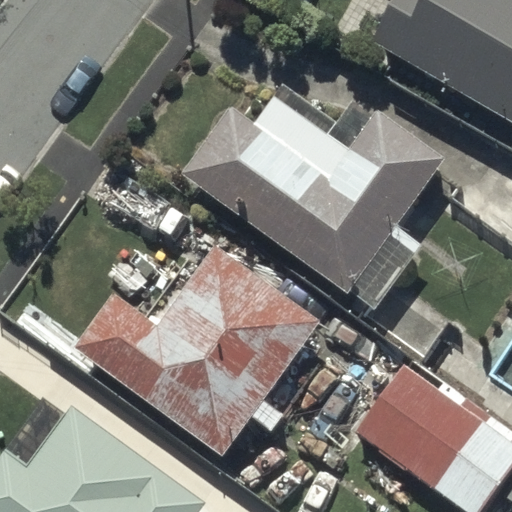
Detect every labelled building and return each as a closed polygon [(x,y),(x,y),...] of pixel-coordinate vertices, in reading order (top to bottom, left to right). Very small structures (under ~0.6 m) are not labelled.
[(429,0),(411,0),(376,58),(511,140),(511,0),(441,0),(438,5),(429,0)] [(348,144),(290,104),(267,141),(238,121),(187,195),(381,330),(427,264),(402,247),(451,176),(385,131),(382,135),(363,122),(348,144)] [(122,308),(81,363),(233,475),(263,434),(285,450),(299,431),(277,415),(332,341),(227,263),(195,306),(184,298),(158,334),(122,308)] [(511,452),(415,381),(365,450),(450,511),(507,511),(511,506),(511,452)] [(11,467),(0,482),(0,511),(203,511),(83,423),(36,486),(11,467)]
